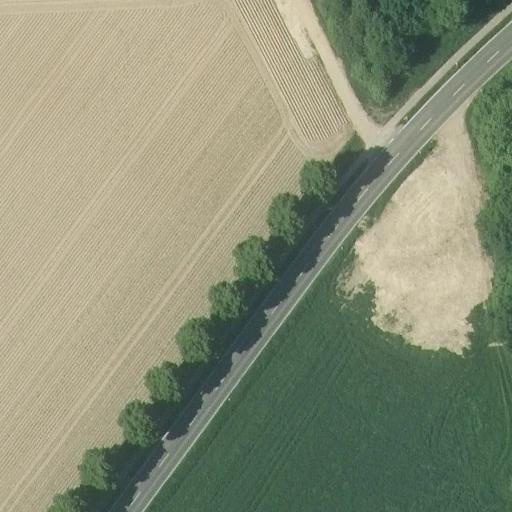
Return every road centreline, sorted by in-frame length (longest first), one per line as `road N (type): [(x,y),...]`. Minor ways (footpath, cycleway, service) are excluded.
road 1 (tertiary): [(126,511),(362,192),(511,40)]
road 2 (track): [(511,333),(465,145),(443,104)]
road 3 (track): [(296,0),(371,138),(394,156)]
